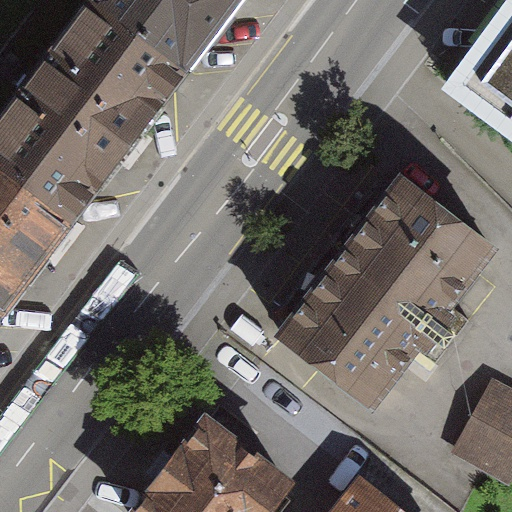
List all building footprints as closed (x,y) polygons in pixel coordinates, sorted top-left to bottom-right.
[(0,324),(194,70),(100,0),(97,0),(0,128),(0,324)] [(108,0),(194,70),(248,0),(108,0)] [(511,0),(448,87),(511,133),(511,0)] [(398,162),(273,321),(376,402),(501,243),(398,162)] [(511,383),(496,377),(462,457),(511,477),(511,383)] [(214,408),(134,511),(275,511),(303,475),(214,408)] [(421,511),(368,470),(334,511),(421,511)]
